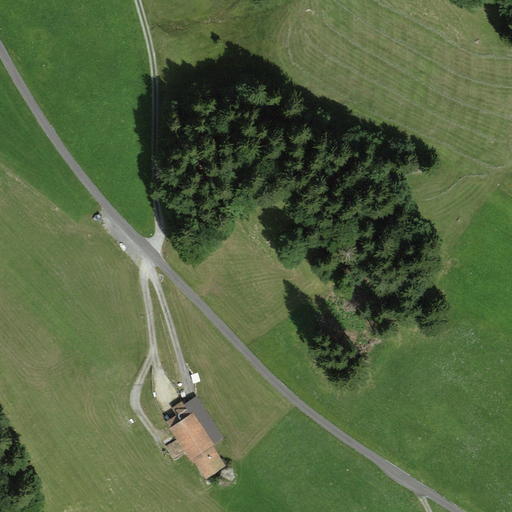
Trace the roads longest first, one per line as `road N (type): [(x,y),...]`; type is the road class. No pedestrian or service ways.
road 1 (unclassified): [(0,52),(77,170),(295,408),(451,511)]
road 2 (track): [(150,249),(144,266),(166,400),(175,412),(191,387),(178,333)]
